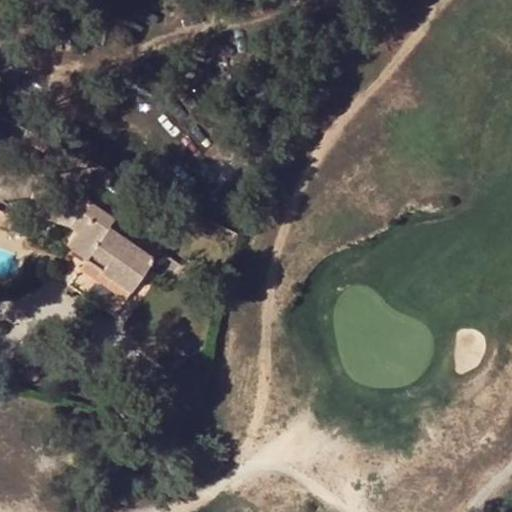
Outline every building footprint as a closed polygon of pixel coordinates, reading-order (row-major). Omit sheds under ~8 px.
[(48,154),(54,143),(40,136),(35,148),(48,154)] [(78,155),(54,143),(48,154),(48,156),(72,167),(78,155)] [(45,159),(25,151),(17,166),(37,175),(45,159)] [(87,260),(117,219),(80,193),(38,178),(28,209),(79,231),(68,247),(87,260)] [(0,225),(14,229),(19,215),(0,208),(0,225)] [(117,219),(87,260),(132,292),(140,281),(160,251),(117,219)] [(87,260),(80,269),(126,301),(132,292),(87,260)]
